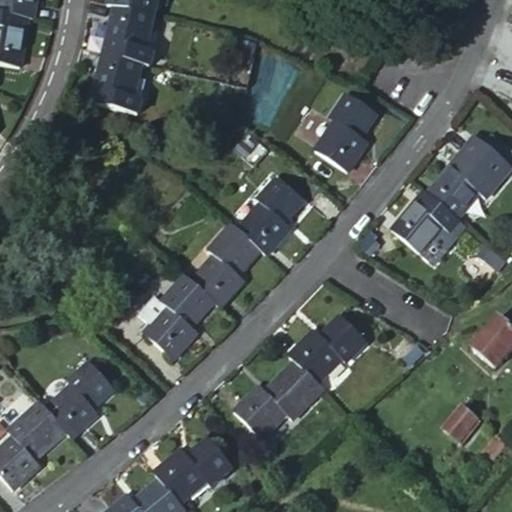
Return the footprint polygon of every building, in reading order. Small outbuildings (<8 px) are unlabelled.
[(0,0),(0,14),(30,20),(35,20),(38,0),(0,0)] [(115,10),(154,20),(158,3),(151,2),(151,0),(108,0),(107,7),(115,10)] [(115,10),(103,59),(143,69),(151,71),(155,56),(146,54),(154,20),(115,10)] [(0,14),(0,65),(22,69),(30,20),(0,14)] [(143,69),(103,59),(90,109),(138,121),(143,105),(135,103),(143,69)] [(335,123),(314,152),(347,174),(368,145),(360,140),(377,117),(347,96),(331,120),(335,123)] [(511,167),(475,138),(428,196),(459,223),(480,196),(486,200),(511,169),(511,167)] [(236,232),(260,254),(266,259),(291,231),(285,226),(304,205),(276,180),(257,201),(261,204),(236,232)] [(451,236),(461,224),(459,223),(428,196),(425,195),(392,231),(422,257),(446,232),(451,236)] [(461,224),(451,236),(455,239),(465,227),(461,224)] [(190,283),(214,305),(219,310),(245,283),(239,278),(260,254),(236,232),(230,227),(208,251),(215,256),(190,283)] [(446,232),(422,257),(433,266),(455,239),(451,236),(446,232)] [(143,336),(168,358),(180,347),(196,332),(193,329),(214,305),(190,283),(184,278),(162,301),(169,307),(151,326),(143,336)] [(137,314),(151,326),(169,307),(162,301),(154,295),(137,314)] [(316,332),(290,358),(295,363),(319,386),(344,362),(347,365),(368,344),(342,318),(321,338),(316,332)] [(495,370),(511,349),(511,328),(502,320),(473,352),(495,370)] [(180,347),(168,358),(173,362),(199,334),(196,332),(180,347)] [(293,422),(324,391),(319,386),(295,363),(265,393),(261,388),(235,414),(263,442),(288,417),(293,422)] [(70,443),(99,417),(94,412),(116,392),(90,364),(68,384),(72,387),(44,412),(65,437),(70,443)] [(13,494),(39,470),(34,465),(65,437),(44,412),(39,407),(6,436),(12,441),(0,451),(0,478),(13,493),(13,494)] [(477,420),(464,409),(444,432),(459,444),(477,420)] [(508,445),(499,438),(480,461),(488,468),(508,445)] [(182,453),(154,476),(159,482),(181,509),(209,486),(212,489),(234,471),(210,442),(188,459),(182,453)] [(184,511),(181,509),(159,482),(133,503),(128,496),(108,511),(184,511)]
